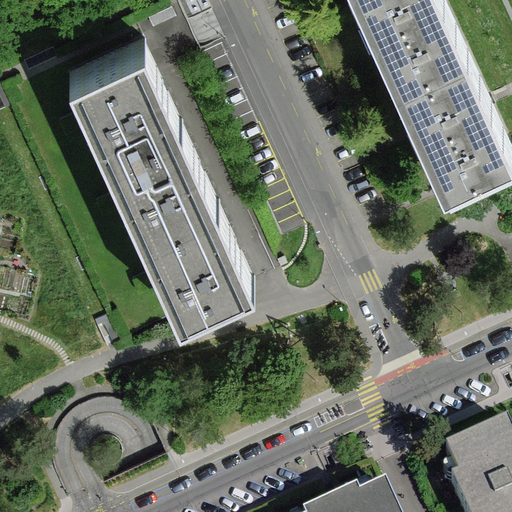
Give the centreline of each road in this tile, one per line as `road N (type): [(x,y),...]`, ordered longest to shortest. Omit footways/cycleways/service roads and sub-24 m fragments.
road 1 (residential): [(238,0),(413,387)]
road 2 (residential): [(137,511),(413,387)]
